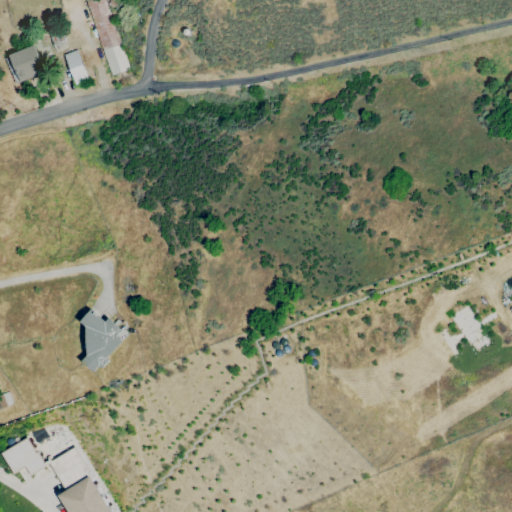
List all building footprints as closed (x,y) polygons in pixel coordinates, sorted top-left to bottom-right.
[(84,0),(109,75),(127,69),(104,0),(84,0)] [(18,80),(43,70),(33,45),(8,54),(18,80)] [(74,84),(88,78),(77,49),(63,54),(74,84)] [(89,330),(80,340),(90,349),(80,361),(94,373),(127,335),(108,317),(104,322),(90,309),(79,321),(89,330)] [(43,466),(27,437),(0,452),(12,474),(25,467),(29,474),(43,466)] [(57,494),(66,511),(109,511),(91,477),(57,494)]
